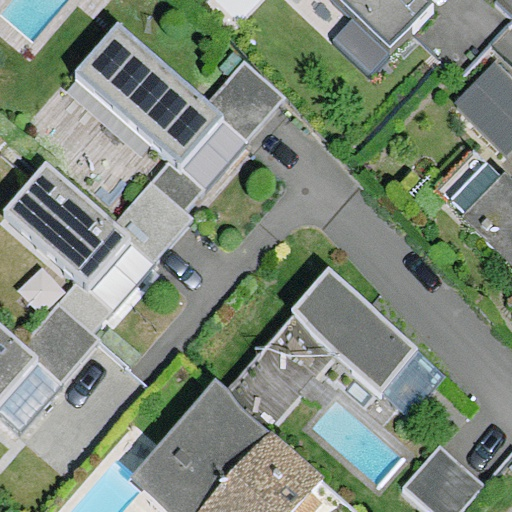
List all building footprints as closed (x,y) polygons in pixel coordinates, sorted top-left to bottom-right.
[(438,13),(424,0),(337,0),(358,18),(334,43),(375,81),(438,13)] [(250,143),(287,102),(246,66),(208,109),(121,32),(79,80),(174,164),(117,229),(51,171),(9,218),(82,283),(22,352),(0,332),(0,413),(39,370),(61,390),(103,342),(94,334),(112,314),(92,296),(134,248),(156,267),(196,221),(186,212),(206,190),(184,170),(226,122),(250,143)] [(511,94),(492,74),(456,111),(505,159),(511,151),(511,94)] [(511,190),(505,184),(462,230),(511,276),(511,190)] [(419,355),(333,279),(296,322),(382,397),(419,355)] [(302,511),(325,487),(219,390),(139,477),(132,485),(142,493),(162,511),(302,511)] [(464,511),(484,489),(442,452),(407,494),(427,511),(464,511)]
